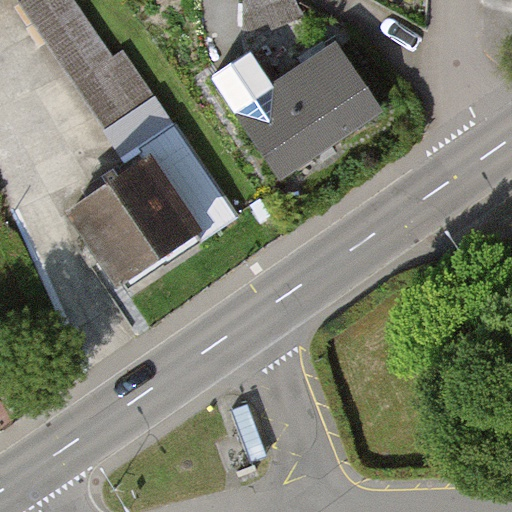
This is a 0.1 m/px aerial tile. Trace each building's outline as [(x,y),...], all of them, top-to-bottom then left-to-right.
[(255,0),(249,17),(292,35),(306,0),(255,0)] [(283,85),(245,111),(285,170),(382,105),(342,46),(283,85)] [(221,74),(245,111),(283,85),(258,49),(221,74)] [(169,162),(84,213),(132,291),(217,240),(169,162)] [(249,461),(270,453),(250,402),(229,410),(249,461)]
